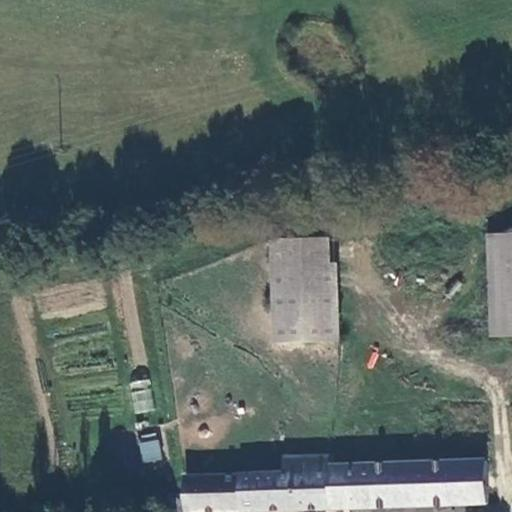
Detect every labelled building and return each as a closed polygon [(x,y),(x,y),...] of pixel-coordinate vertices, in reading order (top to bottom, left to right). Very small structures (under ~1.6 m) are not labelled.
[(511,233),(484,234),(487,336),(511,334),(511,233)] [(273,337),(337,336),(336,235),(272,236),(273,337)] [(131,392),(133,413),(153,411),(151,390),(131,392)] [(148,463),(166,459),(160,435),(143,439),(148,463)] [(490,462),(489,435),(336,440),(336,455),(337,468),(490,462)] [(226,511),(492,503),(490,462),(337,468),(336,455),(284,457),(285,471),(187,474),(187,511),(226,511)]
